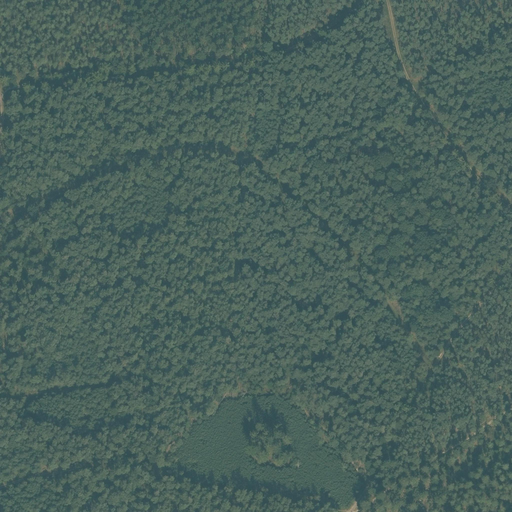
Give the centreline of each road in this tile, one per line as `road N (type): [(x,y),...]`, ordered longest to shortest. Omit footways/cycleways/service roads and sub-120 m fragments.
road 1 (track): [(434,365),(323,224),(245,157),(219,146),(147,153),(0,218)]
road 2 (track): [(364,0),(323,33),(261,59),(0,90)]
road 3 (track): [(349,511),(126,469),(68,470),(0,487)]
road 4 (track): [(511,269),(442,351),(396,445),(351,511)]
road 5 (track): [(387,0),(413,88),(511,212)]
road 6 (track): [(351,511),(511,406)]
